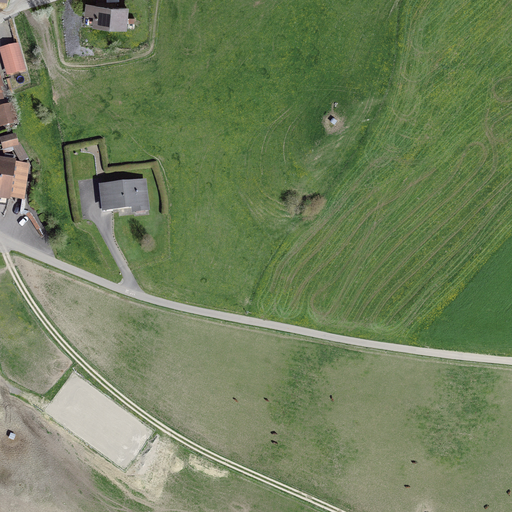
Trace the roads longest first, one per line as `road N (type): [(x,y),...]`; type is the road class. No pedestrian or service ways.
road 1 (tertiary): [(511,361),(364,345),(179,311),(0,236)]
road 2 (track): [(337,511),(180,440),(130,406),(58,342),(25,296),(1,237)]
